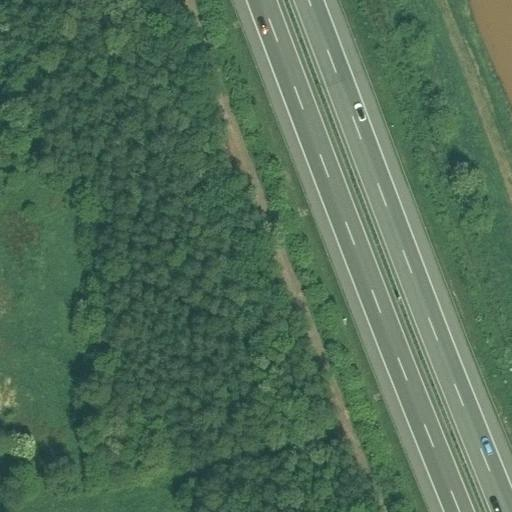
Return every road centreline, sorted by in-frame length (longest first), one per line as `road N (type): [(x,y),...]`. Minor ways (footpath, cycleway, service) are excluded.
road 1 (motorway): [(253,0),(452,511)]
road 2 (motorway): [(503,511),(307,0)]
